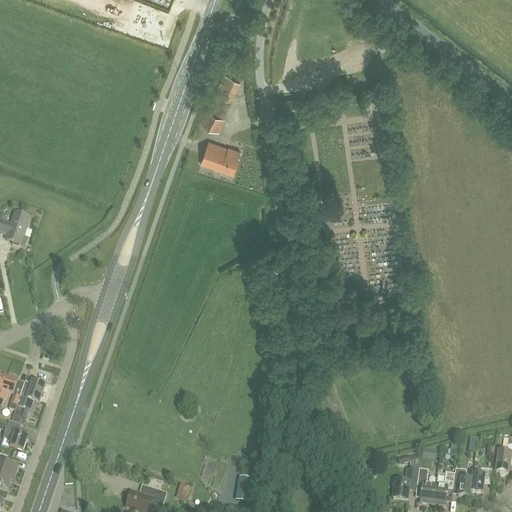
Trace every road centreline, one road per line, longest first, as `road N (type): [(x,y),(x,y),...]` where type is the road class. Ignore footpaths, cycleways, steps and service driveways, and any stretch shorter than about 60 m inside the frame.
road 1 (residential): [(276,511),(297,347),(260,82),(269,0)]
road 2 (secondary): [(111,295),(215,0)]
road 3 (secondary): [(38,511),(111,295)]
road 4 (residential): [(16,511),(73,342),(62,306)]
road 5 (tertiary): [(511,103),(379,0)]
